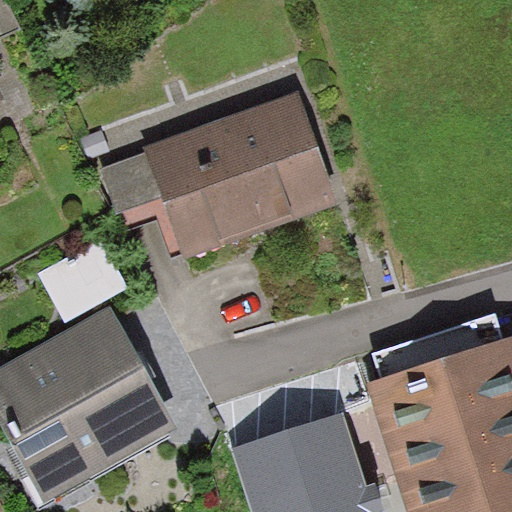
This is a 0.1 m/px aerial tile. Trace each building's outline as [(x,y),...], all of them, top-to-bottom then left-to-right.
[(298,102),(152,157),(172,210),(181,232),(256,203),(263,222),(333,196),(298,102)] [(152,157),(112,173),(130,226),(172,210),(152,157)] [(129,242),(64,277),(93,330),(157,295),(129,242)] [(109,322),(0,385),(0,397),(15,424),(10,426),(48,492),(168,423),(109,322)] [(511,511),(511,354),(507,338),(386,375),(428,511),(511,511)] [(402,511),(371,410),(258,444),(279,511),(402,511)]
